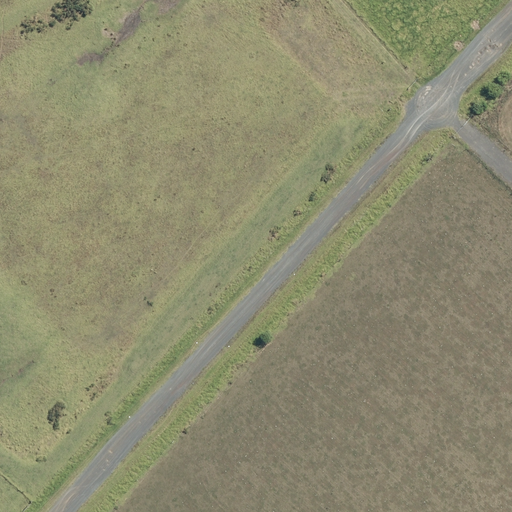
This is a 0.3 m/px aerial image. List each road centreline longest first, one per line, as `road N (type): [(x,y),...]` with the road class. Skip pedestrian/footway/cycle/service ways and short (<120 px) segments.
road 1 (unclassified): [(65,511),(511,19)]
road 2 (track): [(511,176),(339,0)]
